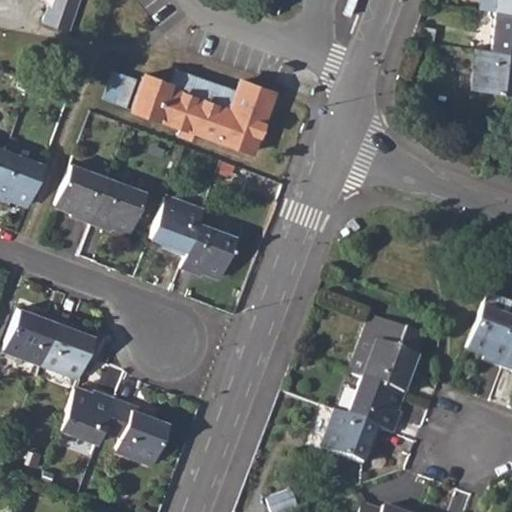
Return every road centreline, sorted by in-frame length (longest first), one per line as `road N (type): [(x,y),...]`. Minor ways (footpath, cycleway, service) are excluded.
road 1 (tertiary): [(192,511),(330,143)]
road 2 (residential): [(0,249),(145,305),(183,347)]
road 3 (residential): [(330,143),(511,211)]
road 4 (tertiary): [(330,143),(385,0)]
